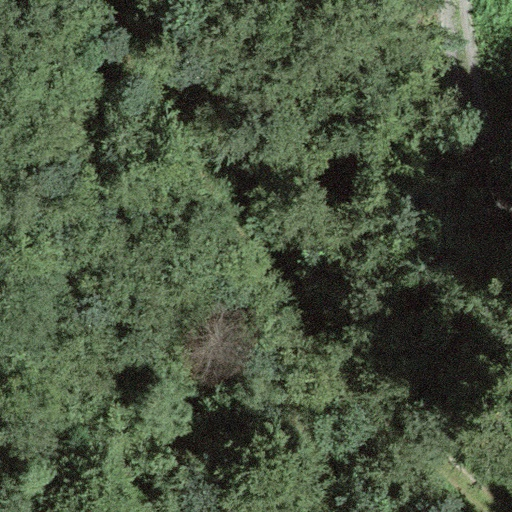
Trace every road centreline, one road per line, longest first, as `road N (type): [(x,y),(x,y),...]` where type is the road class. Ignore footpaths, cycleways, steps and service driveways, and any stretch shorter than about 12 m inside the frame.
road 1 (track): [(118,0),(257,284),(490,511)]
road 2 (track): [(511,276),(486,176),(462,0)]
